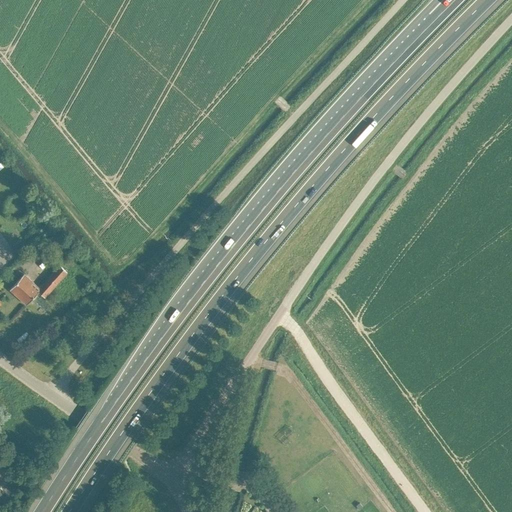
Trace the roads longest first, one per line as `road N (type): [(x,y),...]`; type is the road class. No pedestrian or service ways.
road 1 (motorway): [(70,511),(207,315),(306,192),(487,0)]
road 2 (motorway): [(424,29),(281,184),(176,316),(43,511)]
road 3 (unclassified): [(168,478),(401,147),(511,22)]
road 4 (unclassified): [(50,394),(401,0)]
road 5 (track): [(278,317),(298,332),(423,511)]
road 6 (tertiary): [(168,478),(50,394)]
